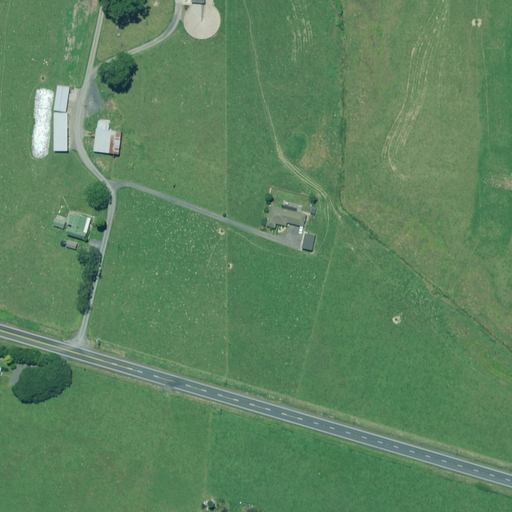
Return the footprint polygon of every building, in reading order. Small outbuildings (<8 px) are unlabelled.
[(71,87),(59,86),(56,111),(67,112),(71,87)] [(68,152),(70,114),(57,114),(55,151),(68,152)] [(110,121),(99,120),(96,152),(121,154),(123,132),(109,131),(110,121)] [(307,214),(272,206),(267,226),(277,229),(278,224),(288,226),(289,223),(304,227),(307,214)] [(68,235),(87,240),(93,218),(74,213),(68,235)] [(317,236),(307,234),(303,248),(313,251),(317,236)] [(79,244),(69,241),(67,247),(77,250),(79,244)]
